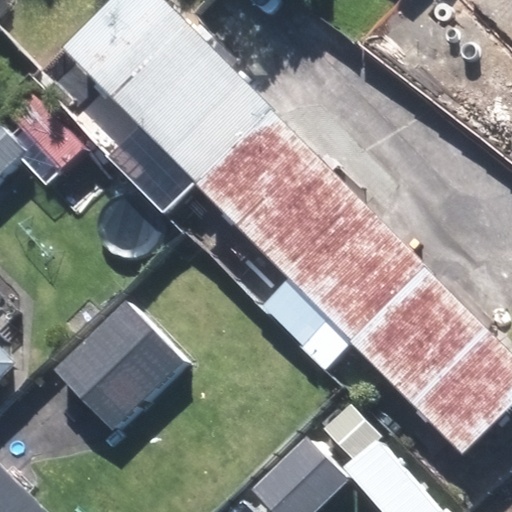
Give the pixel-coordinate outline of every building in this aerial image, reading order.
[(511,412),(511,348),(168,0),(123,0),(71,51),(469,455),(511,412)] [(511,0),(427,0),(477,48),(511,12),(511,0)] [(76,137),(36,96),(16,115),(56,156),(76,137)] [(0,188),(34,153),(3,123),(0,125),(0,188)] [(189,359),(132,303),(62,373),(85,396),(119,429),(189,359)] [(0,400),(29,372),(0,341),(0,400)] [(327,511),(357,483),(307,434),(255,487),(266,498),(280,511),(327,511)] [(53,511),(6,462),(0,468),(0,511),(53,511)]
